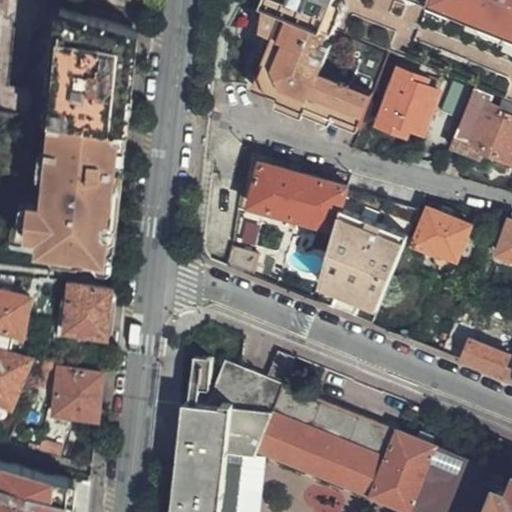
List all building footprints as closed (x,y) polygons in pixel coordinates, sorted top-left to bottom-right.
[(0,0),(0,117),(22,120),(34,0),(0,0)] [(511,0),(267,0),(266,4),(270,5),(301,18),(331,29),(343,0),(437,0),(435,6),(511,35),(511,0)] [(453,78),(476,87),(485,90),(503,97),(511,101),(511,35),(435,6),(437,0),(343,0),(331,29),(341,34),(372,46),(393,54),(415,63),(453,78)] [(388,66),(393,54),(372,46),(341,34),(331,29),(301,18),(270,5),(266,4),(263,29),(258,65),(265,68),(258,92),(332,123),(360,134),(369,113),(378,91),(388,66)] [(132,77),(137,29),(61,7),(48,122),(126,129),(132,77)] [(424,133),(441,91),(427,86),(428,81),(401,70),(382,115),(379,124),(407,135),(411,127),(424,133)] [(460,119),(472,90),(454,83),(443,113),(460,119)] [(485,90),(476,87),(468,109),(453,149),(482,160),(485,152),(511,162),(511,101),(503,97),(485,90)] [(124,155),(126,129),(48,122),(40,205),(26,204),(23,231),(26,231),(29,237),(29,239),(49,242),(48,255),(113,261),(122,178),(118,178),(120,155),(124,155)] [(349,190),(351,186),(262,163),(260,169),(256,186),(250,206),(339,230),(349,190)] [(250,184),(256,186),(260,169),(254,167),(250,184)] [(409,238),(421,210),(349,190),(339,230),(327,272),(326,276),(343,284),(362,292),(382,300),(394,272),(409,238)] [(511,229),(428,208),(373,327),(455,358),(469,322),(511,334),(511,229)] [(259,256),(233,249),(227,268),(253,277),(259,256)] [(326,276),(323,286),(339,292),(343,284),(326,276)] [(63,331),(105,335),(109,287),(69,283),(63,331)] [(339,292),(359,301),(362,292),(343,284),(339,292)] [(0,328),(21,332),(28,296),(0,291),(0,328)] [(359,301),(378,309),(381,304),(382,300),(362,292),(359,301)] [(489,371),(511,379),(511,356),(472,340),(463,361),(489,371)] [(0,403),(8,407),(28,357),(0,351),(0,403)] [(271,376),(240,364),(228,360),(215,390),(209,401),(189,400),(184,442),(184,455),(177,511),(238,511),(264,451),(301,466),(409,508),(419,511),(511,511),(511,484),(490,476),(494,465),(401,429),(359,411),(295,386),(271,376)] [(98,418),(102,372),(57,369),(52,414),(98,418)] [(0,511),(73,511),(76,483),(0,462),(0,511)]
